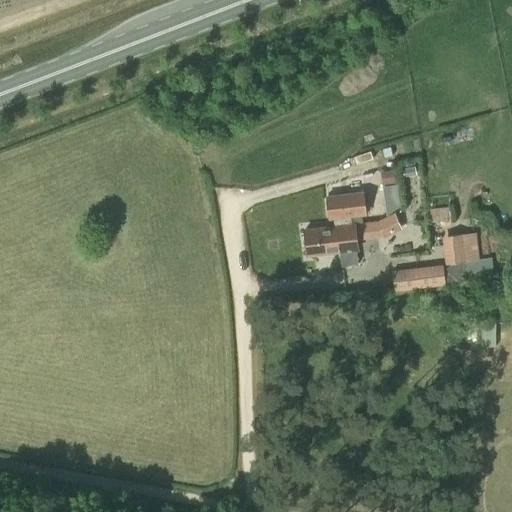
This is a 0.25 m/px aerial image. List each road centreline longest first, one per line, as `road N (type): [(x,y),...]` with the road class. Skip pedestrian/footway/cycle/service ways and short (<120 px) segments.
road 1 (track): [(253,511),(232,202)]
road 2 (primary): [(0,97),(260,0)]
road 3 (track): [(0,468),(245,511)]
